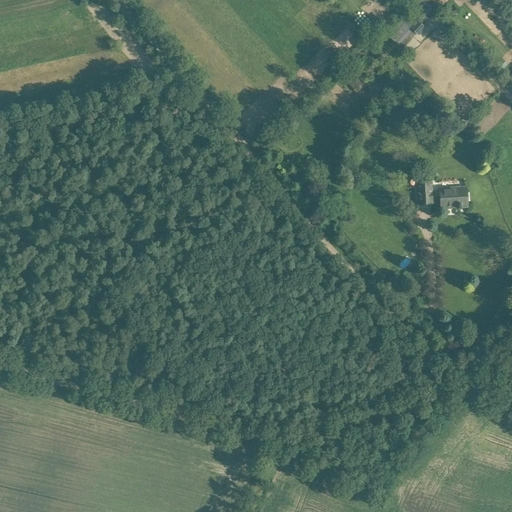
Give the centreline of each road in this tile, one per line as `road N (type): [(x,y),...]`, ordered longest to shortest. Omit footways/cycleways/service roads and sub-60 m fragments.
road 1 (unclassified): [(0,364),(275,438),(351,425),(448,393),(511,332)]
road 2 (track): [(511,397),(466,380),(435,357),(198,96)]
road 3 (track): [(198,96),(115,0)]
